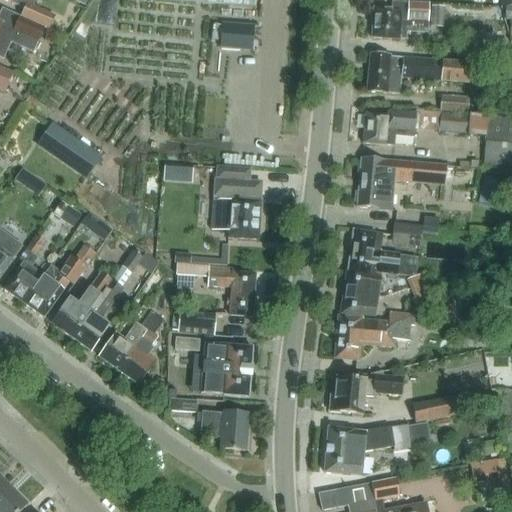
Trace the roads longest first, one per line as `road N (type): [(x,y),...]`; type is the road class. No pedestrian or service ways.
road 1 (secondary): [(284,491),(284,406),(318,148),(327,0)]
road 2 (residential): [(0,320),(224,481),(284,491)]
road 3 (residential): [(92,511),(0,419)]
